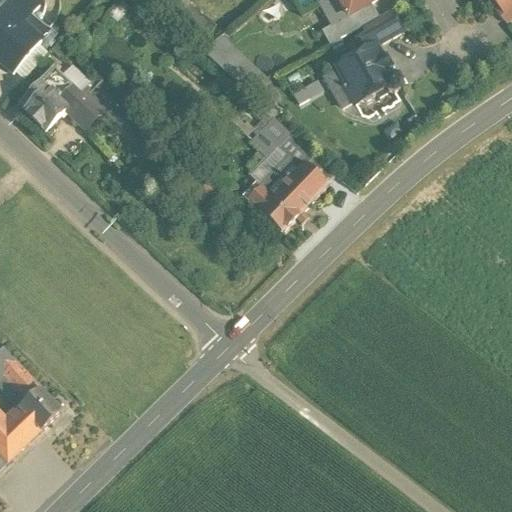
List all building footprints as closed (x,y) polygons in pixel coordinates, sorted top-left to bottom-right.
[(12,0),(8,5),(2,0),(0,0),(0,67),(13,79),(50,35),(31,19),(40,9),(29,0),(12,0)] [(336,0),(331,0),(321,6),(334,29),(348,20),(336,0)] [(382,0),(336,0),(348,20),(371,8),(383,1),(382,0)] [(511,0),(490,0),(500,11),(502,14),(511,5),(511,0)] [(511,5),(502,14),(500,11),(496,15),(506,27),(511,22),(511,5)] [(371,8),(348,20),(334,29),(322,35),(332,53),(343,48),(340,43),(361,31),(379,21),(371,8)] [(379,21),(361,31),(367,41),(357,47),(363,57),(363,58),(376,51),(376,52),(403,37),(391,15),(379,21)] [(68,50),(60,43),(51,54),(58,60),(68,50)] [(269,90),(220,43),(209,54),(241,85),(258,101),(269,90)] [(363,57),(338,71),(339,74),(346,86),(345,91),(353,106),(355,108),(360,106),(365,107),(373,103),(375,97),(385,91),(387,95),(394,97),(399,94),(401,87),(398,82),(392,80),(376,52),(376,51),(363,58),(363,57)] [(81,94),(90,84),(72,67),(63,77),(81,94)] [(53,74),(26,102),(31,107),(24,115),(46,135),(64,115),(67,113),(59,105),(72,90),(53,74)] [(339,74),(324,82),(341,112),(353,106),(345,91),(346,86),(339,74)] [(98,78),(81,98),(90,106),(93,103),(111,120),(126,105),(98,78)] [(300,108),(325,95),(318,83),(293,96),(300,108)] [(81,98),(72,90),(59,105),(67,113),(64,115),(74,126),(91,107),(90,106),(81,98)] [(91,107),(74,126),(84,136),(101,117),(91,107)] [(292,140),(274,124),(251,148),(269,164),(280,153),(292,140)] [(292,140),(280,153),(300,173),(305,168),(313,159),(292,140)] [(269,164),(252,182),(262,193),(272,202),(280,194),(290,183),(300,173),(280,153),(269,164)] [(300,173),(290,183),(314,206),(329,191),(305,168),(300,173)] [(314,206),(290,183),(280,194),(304,216),(314,206)] [(304,216),(280,194),(272,202),(262,193),(249,207),(282,239),(304,216)] [(0,352),(0,382),(4,379),(15,368),(0,352)] [(27,381),(15,368),(4,379),(15,392),(27,381)] [(4,379),(0,382),(0,391),(20,413),(28,405),(15,392),(4,379)] [(62,417),(27,381),(15,392),(28,405),(20,413),(19,414),(20,415),(20,414),(40,436),(38,438),(39,439),(62,417)] [(40,436),(20,414),(20,415),(19,414),(6,426),(27,448),(28,448),(29,449),(39,439),(38,438),(40,436)] [(0,419),(0,460),(8,469),(29,449),(28,448),(27,448),(6,426),(0,419)]
